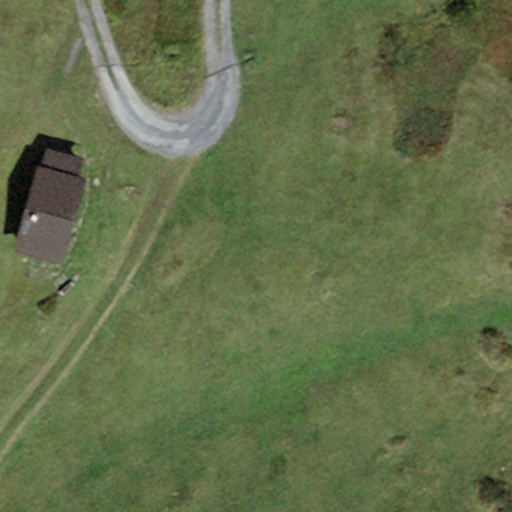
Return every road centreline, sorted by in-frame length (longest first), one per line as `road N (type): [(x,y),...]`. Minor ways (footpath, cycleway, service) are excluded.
road 1 (track): [(0,440),(115,283),(184,143)]
road 2 (track): [(217,0),(222,72),(207,120),(184,143),(143,128),(114,91),(87,0)]
